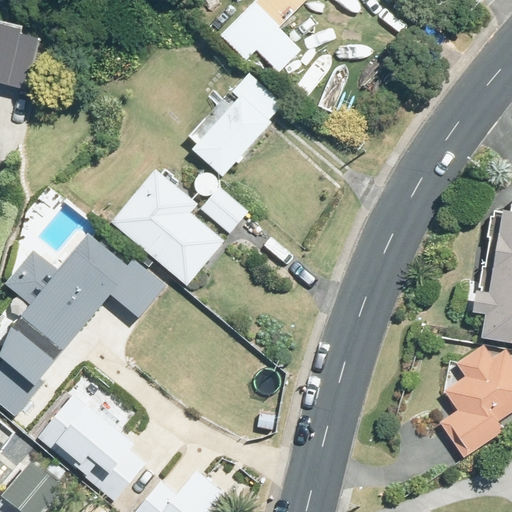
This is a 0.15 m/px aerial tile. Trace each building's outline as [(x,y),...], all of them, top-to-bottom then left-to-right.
[(283,31),(313,0),(261,0),(223,37),(249,64),(259,54),(281,77),(305,53),(283,31)] [(0,80),(24,87),(39,30),(0,20),(0,80)] [(240,99),(195,151),(226,179),(238,164),(241,166),(247,159),(245,157),(275,122),(273,121),(287,105),(251,74),(234,94),(240,99)] [(228,242),(194,213),(201,205),(160,170),(114,225),(190,288),(228,242)] [(221,187),(202,210),(231,235),(251,212),(221,187)] [(511,213),(508,213),(498,212),(497,218),(494,217),(490,240),(493,240),(489,264),(485,263),(481,289),(484,289),(484,293),(482,292),(478,313),(490,315),(486,339),(511,343),(511,213)] [(108,220),(100,229),(107,235),(114,226),(108,220)] [(0,368),(0,400),(17,414),(116,295),(143,317),(170,284),(138,258),(134,263),(94,231),(62,270),(39,251),(11,285),(35,304),(0,346),(11,356),(0,368)] [(449,381),(454,389),(448,393),(462,413),(443,426),(467,461),(509,433),(503,424),(511,417),(511,355),(509,352),(497,360),(488,347),(460,366),(464,371),(449,381)] [(77,394),(41,437),(119,501),(150,463),(133,450),(138,444),(77,394)] [(28,463),(0,498),(0,499),(15,511),(45,511),(62,491),(28,463)] [(69,475),(54,463),(45,474),(60,485),(69,475)] [(165,481),(139,511),(229,511),(238,502),(201,471),(181,495),(165,481)]
